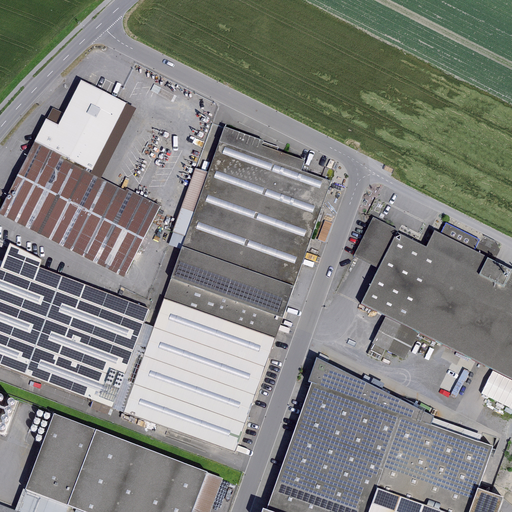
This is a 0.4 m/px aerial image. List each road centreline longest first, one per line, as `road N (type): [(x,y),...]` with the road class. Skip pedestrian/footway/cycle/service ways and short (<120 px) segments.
road 1 (unknown): [(0,212),(103,273),(131,276),(148,255),(190,155)]
road 2 (unknown): [(306,330),(374,375),(411,386),(437,375),(468,344)]
road 3 (tertiary): [(0,129),(126,0)]
